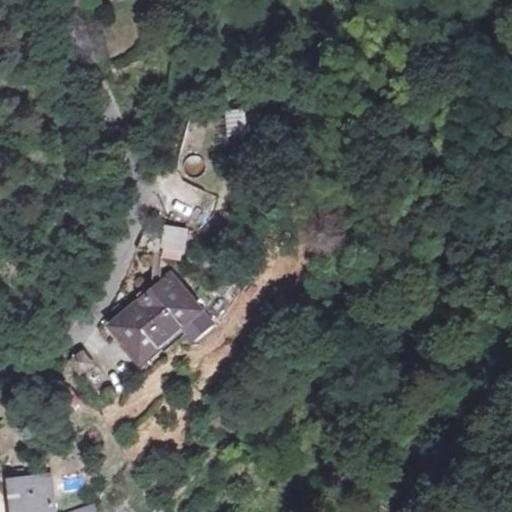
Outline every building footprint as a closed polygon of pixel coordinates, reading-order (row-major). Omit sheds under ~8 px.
[(244,108),(224,109),(226,134),(246,133),(244,108)] [(163,223),(159,257),(184,260),(188,226),(163,223)] [(124,343),(141,365),(186,331),(197,345),(215,325),(172,272),(104,326),(118,348),(124,343)] [(490,298),(477,296),(472,335),(485,337),(490,298)] [(124,343),(118,348),(135,368),(141,365),(124,343)] [(233,417),(208,398),(201,421),(219,435),(233,417)] [(90,511),(90,509),(80,511),(55,511),(48,480),(7,488),(11,511),(90,511)]
